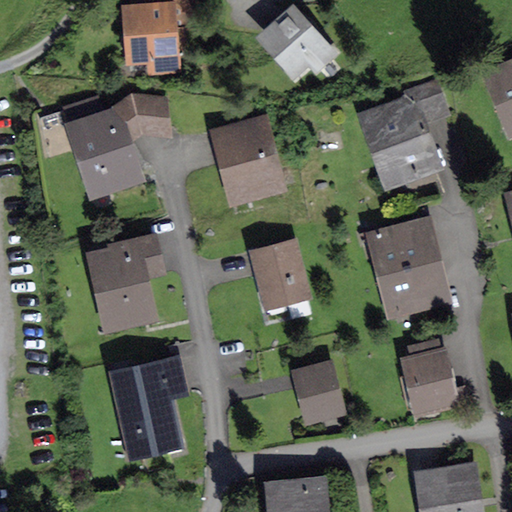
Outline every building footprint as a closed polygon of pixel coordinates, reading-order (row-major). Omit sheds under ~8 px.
[(128,72),(178,71),(178,1),(128,1),(128,72)] [(259,42),(295,81),(309,68),(315,75),(336,55),(295,10),(259,42)] [(511,78),(494,84),(511,135),(511,134),(511,78)] [(66,122),(91,199),(146,181),(134,142),(142,135),(173,138),(168,95),(131,93),(113,106),(66,122)] [(359,116),(387,192),(439,173),(411,97),(359,116)] [(213,139),(232,209),(282,195),(262,125),(213,139)] [(372,237),(392,320),(449,306),(429,223),(372,237)] [(252,256),(268,317),(312,305),(295,244),(252,256)] [(83,259),(99,339),(152,328),(141,277),(153,275),(147,246),(83,259)] [(408,357),(421,417),(459,409),(447,349),(408,357)] [(110,377),(132,467),(179,456),(167,404),(187,399),(178,360),(110,377)] [(295,377),(307,428),(343,419),(330,368),(295,377)] [(421,474),(424,511),(480,511),(476,468),(421,474)] [(270,483),(272,511),(328,511),(326,478),(270,483)]
